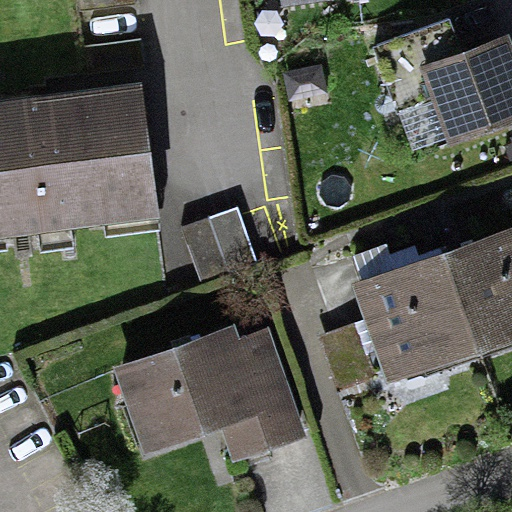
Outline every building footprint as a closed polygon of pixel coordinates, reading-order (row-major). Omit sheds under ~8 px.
[(276,0),(280,23),(340,15),(337,0),(276,0)] [(418,81),(445,165),(511,143),(511,36),(422,65),(414,38),(374,51),(387,91),(418,81)] [(140,93),(0,110),(0,242),(156,223),(140,93)] [(240,206),(181,225),(199,283),(259,264),(240,206)] [(355,255),(365,285),(423,265),(412,235),(355,255)] [(511,235),(449,257),(478,342),(511,330),(511,235)] [(478,342),(449,257),(423,265),(365,285),(394,370),(478,342)] [(230,336),(124,377),(153,450),(210,427),(226,467),(301,437),(262,339),(235,350),(230,336)]
